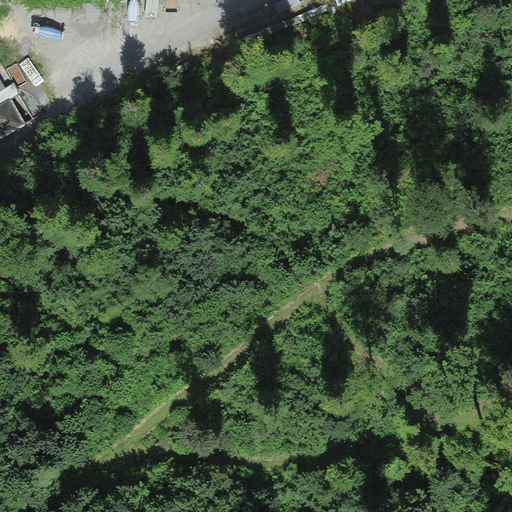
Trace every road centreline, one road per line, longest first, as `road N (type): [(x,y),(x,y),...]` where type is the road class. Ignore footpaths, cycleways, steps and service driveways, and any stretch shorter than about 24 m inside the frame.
road 1 (track): [(29,511),(318,297),(402,247),(511,211)]
road 2 (track): [(79,94),(278,0)]
